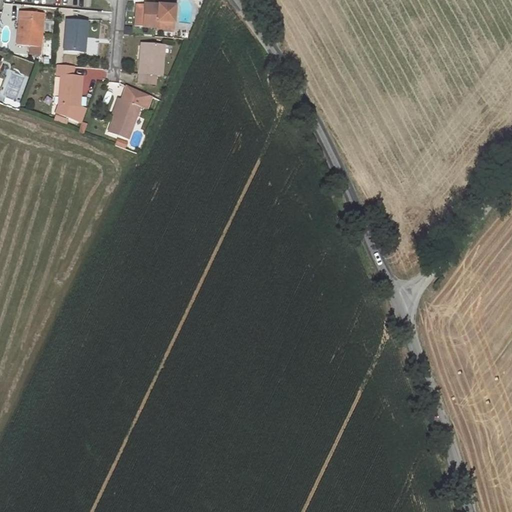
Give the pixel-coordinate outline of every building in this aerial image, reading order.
[(136,8),(135,25),(142,25),(142,27),(156,28),(156,30),(173,31),(174,7),(144,5),(144,8),(136,8)] [(16,45),(30,46),(40,47),(43,14),(19,12),(19,21),(21,21),(20,35),(17,35),(16,45)] [(66,21),(64,50),(83,51),(86,22),(66,21)] [(140,59),(138,83),(155,84),(155,75),(161,75),(163,46),(144,45),(143,59),(140,59)] [(72,66),(56,65),(56,75),(59,75),(59,78),(53,77),(52,95),(60,95),(59,105),(79,106),(81,77),(72,77),(72,66)] [(120,100),(108,133),(127,140),(139,107),(146,109),(151,97),(126,86),(121,100),(120,100)] [(114,146),(123,149),(125,144),(116,140),(114,146)]
